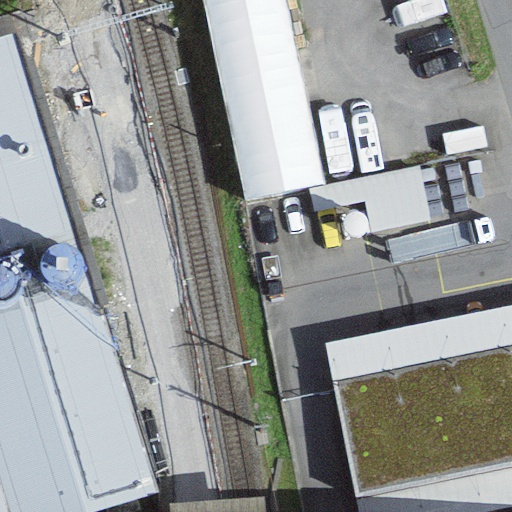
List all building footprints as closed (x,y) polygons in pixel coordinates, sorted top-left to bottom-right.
[(328,185),(287,0),(204,0),(249,202),(328,185)] [(0,511),(89,511),(160,491),(106,313),(94,317),(9,37),(0,40),(0,511)] [(511,304),(327,341),(334,380),(511,345),(511,304)] [(511,345),(334,380),(357,496),(511,465),(511,345)] [(481,511),(511,506),(511,465),(357,496),(359,511),(481,511)]
